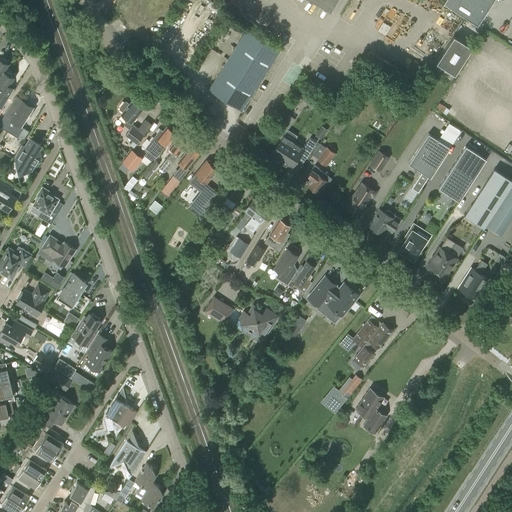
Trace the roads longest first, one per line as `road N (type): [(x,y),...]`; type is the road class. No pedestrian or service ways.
road 1 (unclassified): [(507,370),(107,51)]
road 2 (residential): [(197,511),(64,141)]
road 3 (residential): [(64,141),(39,67),(0,19)]
